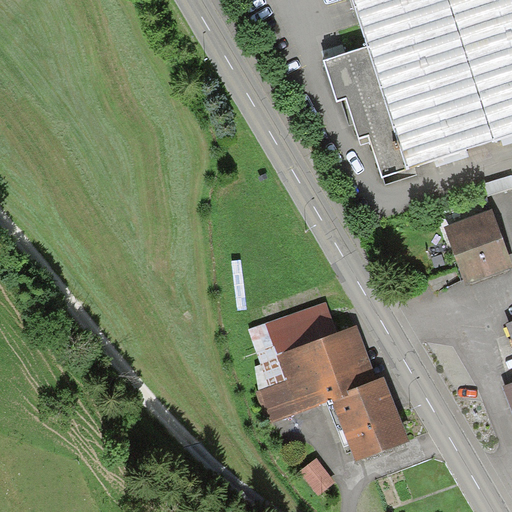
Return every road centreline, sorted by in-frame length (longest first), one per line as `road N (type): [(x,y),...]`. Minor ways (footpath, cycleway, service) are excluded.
road 1 (secondary): [(194,0),(451,436)]
road 2 (track): [(200,460),(142,404),(0,223)]
road 3 (residential): [(451,436),(351,483),(347,511)]
